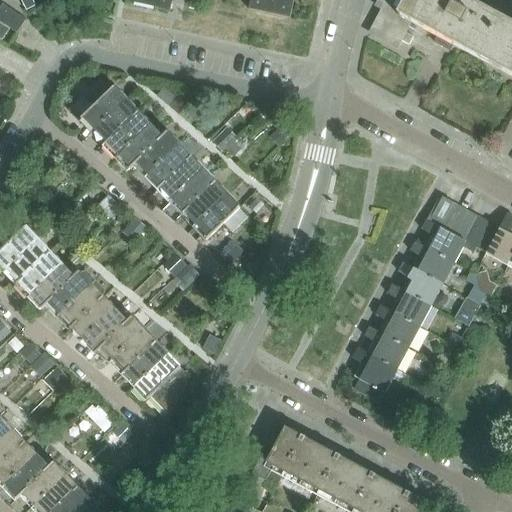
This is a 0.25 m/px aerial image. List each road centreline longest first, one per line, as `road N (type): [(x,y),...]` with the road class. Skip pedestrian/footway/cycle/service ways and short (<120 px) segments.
road 1 (residential): [(35,112),(58,74),(97,54),(328,96)]
road 2 (residential): [(478,498),(230,357)]
road 3 (residential): [(230,357),(299,207),(328,96)]
road 4 (residential): [(201,268),(35,112)]
road 5 (residential): [(511,192),(328,96)]
road 6 (residential): [(135,418),(0,301)]
road 7 (residential): [(155,511),(230,357)]
